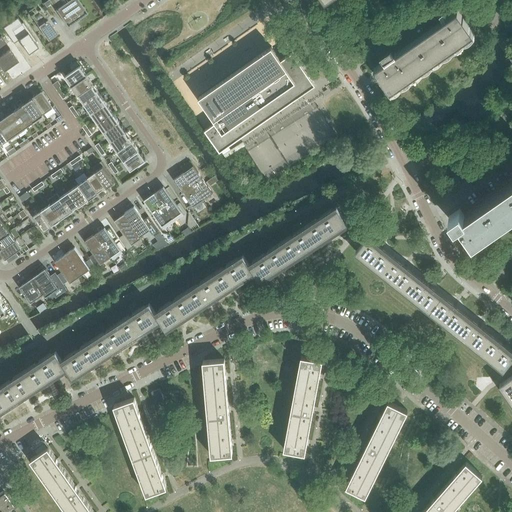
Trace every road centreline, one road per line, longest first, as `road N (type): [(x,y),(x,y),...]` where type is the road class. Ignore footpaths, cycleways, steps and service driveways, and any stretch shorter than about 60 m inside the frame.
road 1 (residential): [(511,463),(354,327),(301,313),(229,328),(0,444)]
road 2 (residential): [(511,311),(449,259),(370,102),(300,0)]
road 3 (residential): [(0,276),(161,163)]
road 4 (residential): [(161,163),(81,43)]
